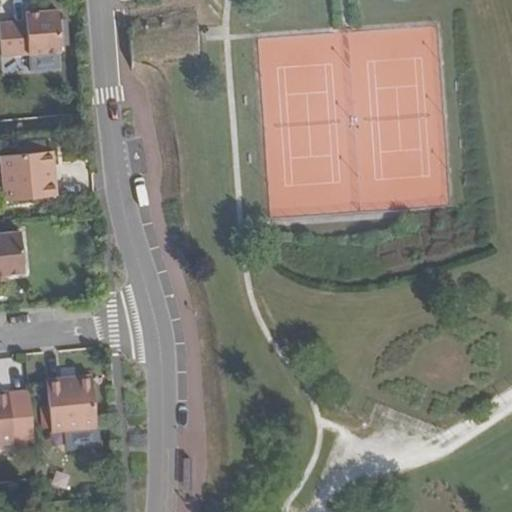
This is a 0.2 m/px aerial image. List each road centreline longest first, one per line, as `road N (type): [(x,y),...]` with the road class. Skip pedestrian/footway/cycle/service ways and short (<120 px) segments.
road 1 (residential): [(102,0),(132,329)]
road 2 (residential): [(132,329),(150,511)]
road 3 (residential): [(0,342),(132,329)]
